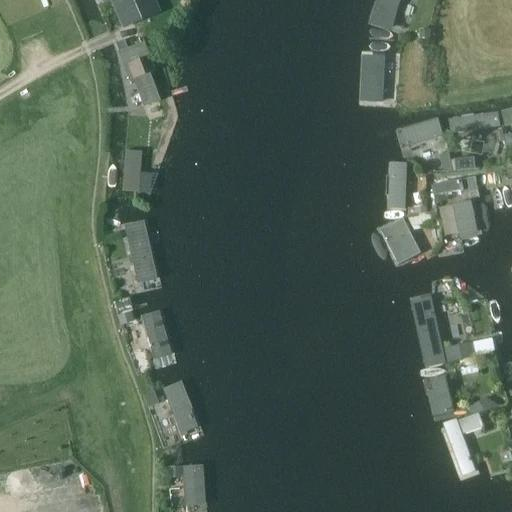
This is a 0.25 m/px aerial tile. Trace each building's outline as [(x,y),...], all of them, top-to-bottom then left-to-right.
[(128,23),(153,12),(148,0),(111,0),(113,3),(118,1),(128,23)] [(393,31),(402,0),(378,0),(371,24),(393,31)] [(419,29),(419,38),(430,38),(430,29),(419,29)] [(153,72),(143,43),(119,52),(129,81),(133,79),(143,106),(158,101),(148,74),(153,72)] [(386,103),(389,56),(365,55),(364,102),(386,103)] [(511,109),(501,112),(505,127),(511,125),(511,109)] [(501,129),(500,116),(450,123),(451,135),(501,129)] [(439,133),(429,122),(401,147),(411,159),(439,133)] [(125,152),(123,191),(137,192),(140,153),(125,152)] [(451,172),(449,154),(438,156),(440,174),(451,172)] [(475,158),(455,160),(456,171),(476,169),(475,158)] [(409,165),(393,164),(391,209),(408,211),(409,165)] [(474,178),(466,180),(468,193),(470,193),(477,192),(476,187),(474,178)] [(462,181),(434,185),(436,196),(464,191),(462,181)] [(459,237),(477,233),(471,202),(454,205),(459,237)] [(155,278),(142,220),(121,225),(134,282),(155,278)] [(407,220),(390,228),(408,261),(424,254),(407,220)] [(428,367),(444,364),(430,298),(414,301),(428,367)] [(171,355),(158,311),(140,316),(153,360),(171,355)] [(474,342),(445,349),(449,363),(477,357),(474,342)] [(436,417),(456,412),(448,377),(434,380),(436,391),(429,392),(436,417)] [(192,411),(180,383),(161,390),(181,438),(186,436),(185,433),(197,430),(190,412),(192,411)] [(486,398),(469,409),(474,415),(479,414),(483,412),(499,407),(486,398)] [(457,419),(444,424),(464,476),(477,471),(457,419)] [(204,507),(202,467),(181,468),(183,508),(204,507)]
